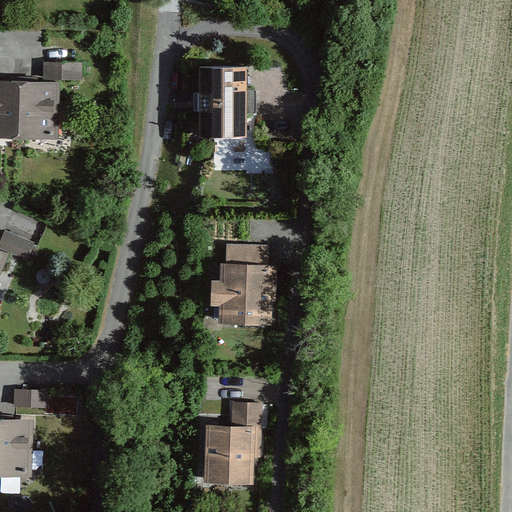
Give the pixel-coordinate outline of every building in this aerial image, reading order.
[(79,64),(48,63),(48,77),(79,78),(79,64)] [(245,73),(198,73),(197,142),(244,142),(245,73)] [(55,87),(0,86),(0,137),(54,138),(55,87)] [(36,230),(11,219),(0,243),(25,254),(36,230)] [(228,238),(226,254),(224,279),(214,278),(212,296),(225,297),(224,312),(272,316),(277,255),(270,255),(271,241),(228,238)] [(48,390),(15,388),(15,405),(47,407),(48,390)] [(232,420),(205,419),(202,476),(252,479),(253,452),(263,453),(265,400),(233,399),(232,420)] [(30,420),(0,418),(0,472),(28,473),(30,420)]
